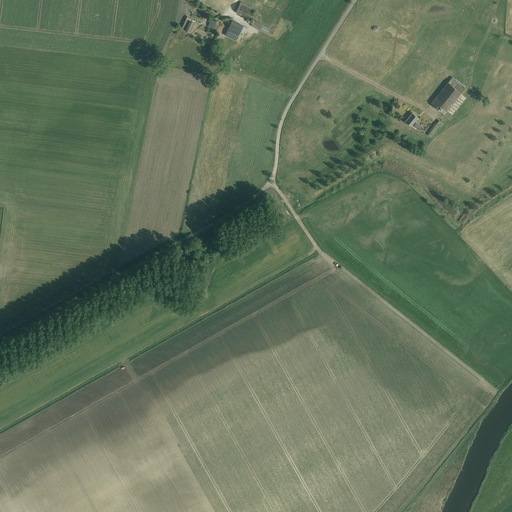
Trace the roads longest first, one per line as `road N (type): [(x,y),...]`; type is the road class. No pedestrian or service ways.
road 1 (track): [(0,342),(117,276),(155,64)]
road 2 (unclassified): [(269,182),(285,112),(354,0)]
road 3 (unclassified): [(117,276),(269,182)]
